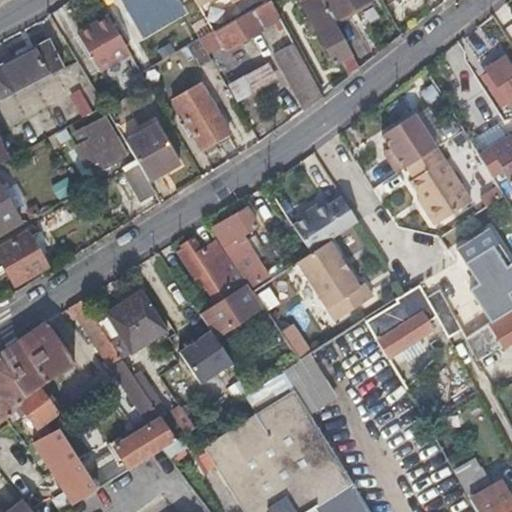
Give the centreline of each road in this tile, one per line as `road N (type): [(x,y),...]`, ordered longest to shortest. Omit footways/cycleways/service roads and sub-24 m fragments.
road 1 (residential): [(0,318),(208,216),(479,0)]
road 2 (unknown): [(316,129),(407,267)]
